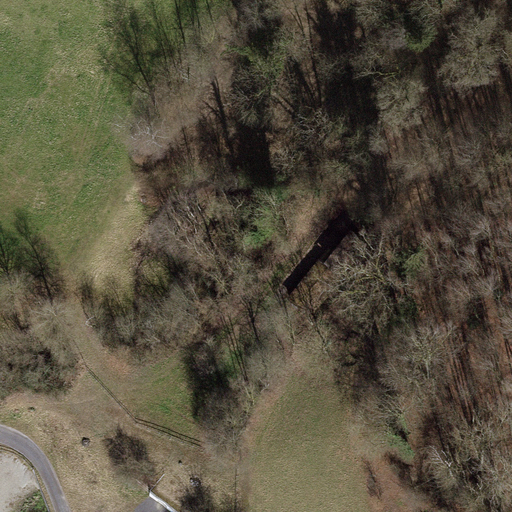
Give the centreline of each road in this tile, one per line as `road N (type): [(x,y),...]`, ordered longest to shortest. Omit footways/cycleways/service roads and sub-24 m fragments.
road 1 (track): [(511,45),(446,86),(197,349),(153,379),(127,380),(103,368),(59,286)]
road 2 (track): [(287,383),(306,342),(511,77)]
